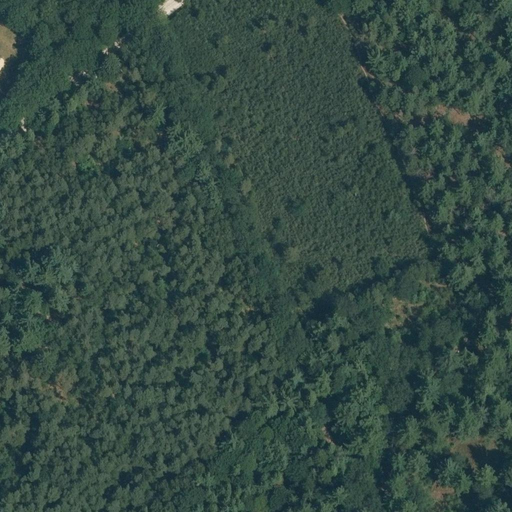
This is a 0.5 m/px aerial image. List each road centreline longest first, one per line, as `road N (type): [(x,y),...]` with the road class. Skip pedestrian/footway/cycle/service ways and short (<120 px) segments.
road 1 (track): [(303,376),(144,27)]
road 2 (track): [(365,511),(303,376)]
road 3 (track): [(36,116),(144,27)]
